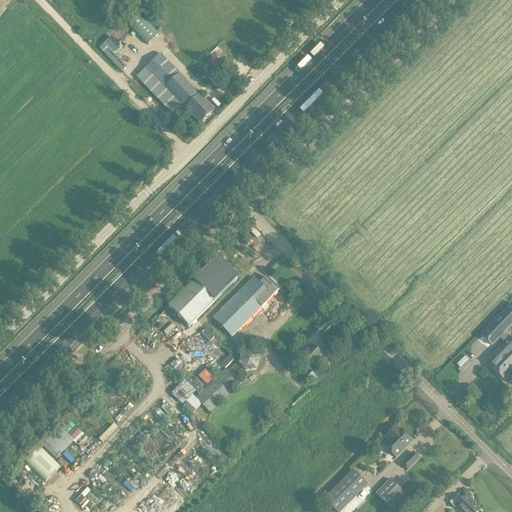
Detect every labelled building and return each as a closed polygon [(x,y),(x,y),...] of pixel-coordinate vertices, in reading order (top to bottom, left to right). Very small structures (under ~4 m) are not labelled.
[(127,24),(147,45),(158,35),(138,13),(127,24)] [(199,95),(180,75),(160,54),(136,77),(174,116),(176,115),(180,119),(187,112),(200,125),(215,111),(200,94),(199,95)] [(231,338),(264,304),(278,291),(265,277),(260,283),(254,278),(227,304),(213,319),(231,338)] [(189,328),(212,304),(215,302),(194,282),(168,308),(189,328)] [(491,345),(511,323),(511,305),(482,336),(491,345)] [(511,342),(489,366),(503,379),(509,373),(511,376),(511,342)] [(300,356),(299,356),(298,357),(294,353),(287,360),(294,367),(299,362),(300,363),(303,360),(310,367),(322,356),(311,345),(300,356)] [(260,360),(253,351),(242,353),(238,362),(238,363),(241,367),(245,372),(256,370),(260,360)] [(195,399),(210,414),(241,383),(239,380),(247,372),(245,372),(241,367),(238,363),(238,362),(229,371),(226,368),(195,399)] [(313,384),(319,378),(325,372),(317,365),(311,372),(312,372),(307,377),(313,384)] [(196,395),(185,383),(172,396),(182,408),(196,395)] [(396,459),(412,442),(399,429),(383,446),(396,459)] [(419,459),(413,453),(401,464),(408,471),(419,459)] [(353,470),(324,499),(336,511),(340,511),(368,485),(353,470)] [(390,508),(404,494),(390,480),(376,494),(390,508)] [(466,496),(463,499),(458,495),(449,503),(454,509),(456,507),(460,511),(477,511),(480,510),(466,496)]
